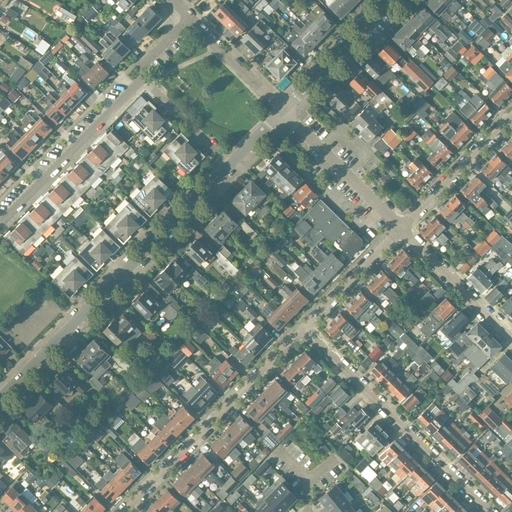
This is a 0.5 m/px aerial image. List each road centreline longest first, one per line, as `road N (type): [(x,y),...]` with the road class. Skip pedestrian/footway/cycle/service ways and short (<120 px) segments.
road 1 (residential): [(0,402),(229,166)]
road 2 (residential): [(489,511),(303,327)]
road 3 (residential): [(121,511),(303,327)]
road 4 (residential): [(144,80),(0,223)]
road 5 (residential): [(401,228),(283,112)]
road 6 (residential): [(511,341),(401,228)]
road 7 (residential): [(401,228),(511,115)]
road 8 (residential): [(283,112),(394,0)]
road 9 (residential): [(303,327),(401,228)]
road 10 (residential): [(283,112),(191,17)]
road 11 (residential): [(229,166),(144,80)]
